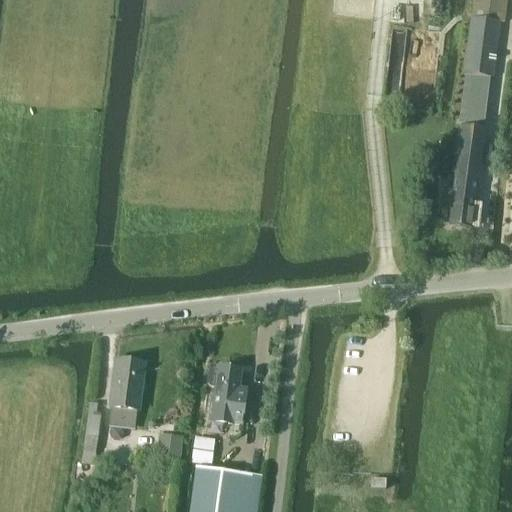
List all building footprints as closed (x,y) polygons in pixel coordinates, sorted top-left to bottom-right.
[(447,130),(444,154),(454,154),(450,180),(454,180),(447,228),(469,231),(489,80),(491,81),(498,25),(504,26),(506,0),(472,0),(470,21),(462,77),(464,77),(457,131),(447,130)] [(110,410),(108,427),(133,430),(135,413),(136,413),(141,366),(115,362),(110,410)] [(209,372),(207,388),(214,389),(210,423),(232,426),(240,427),(244,392),(236,391),(239,373),(217,370),(217,374),(209,372)] [(159,437),(156,461),(179,464),(182,439),(159,437)] [(244,511),(249,479),(197,472),(191,511),(244,511)]
